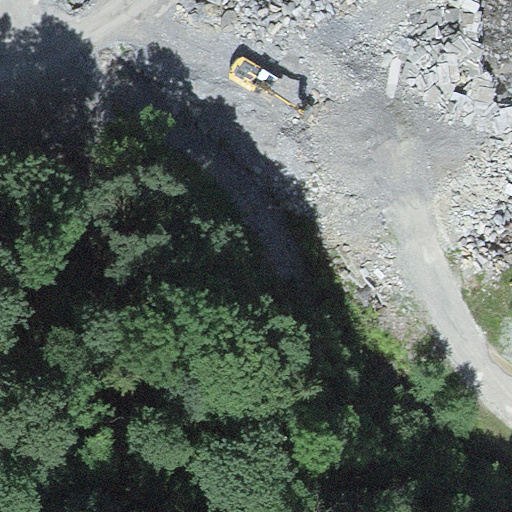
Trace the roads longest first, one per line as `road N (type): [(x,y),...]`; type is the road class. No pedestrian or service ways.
road 1 (track): [(0,222),(301,420),(338,511)]
road 2 (unknown): [(0,45),(165,0)]
